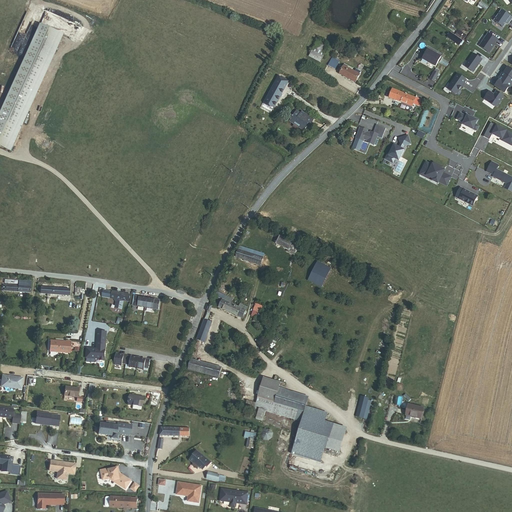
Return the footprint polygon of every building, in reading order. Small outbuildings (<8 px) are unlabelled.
[(511,18),(501,11),(494,21),(503,28),(508,21),(510,22),(511,18)] [(408,25),(411,19),(394,12),(391,18),(408,25)] [(63,35),(39,24),(0,111),(0,146),(10,151),(63,35)] [(455,35),(463,41),(467,36),(458,30),(455,35)] [(459,47),(463,41),(455,35),(451,33),(447,38),(459,47)] [(492,48),(497,40),(488,34),(480,47),(489,53),(493,48),(492,48)] [(309,57),(320,63),(326,52),(325,51),(328,46),(318,41),(309,57)] [(422,60),(435,67),(440,57),(427,50),(422,60)] [(473,73),(482,60),(474,55),(466,66),(466,68),(473,73)] [(328,66),(335,70),(339,62),(332,58),(328,66)] [(356,70),(354,72),(344,66),(339,75),(356,84),(362,73),(357,70),(356,70)] [(511,70),(509,68),(505,74),(503,73),(498,81),(499,82),(495,87),(505,94),(509,88),(510,89),(511,86),(511,70)] [(434,73),(429,81),(433,83),(438,75),(434,73)] [(264,102),(274,107),(288,80),(286,79),(282,77),(279,75),(264,102)] [(461,88),(466,81),(458,75),(448,89),(456,94),(457,94),(461,88)] [(425,103),(427,100),(417,96),(416,98),(387,87),(384,96),(413,106),(413,105),(422,108),(424,103),(425,103)] [(494,96),(490,93),(485,100),(497,108),(505,97),(497,92),(494,96)] [(300,113),(296,111),(290,120),(295,124),(293,127),(298,130),(299,128),(304,131),(309,124),(311,125),(314,120),(305,113),(303,115),(300,113)] [(459,114),(456,120),(463,123),(462,125),(472,130),(472,129),(476,131),(478,127),(474,125),(477,120),(472,117),(471,118),(466,116),(466,117),(459,114)] [(511,133),(490,123),(483,137),(489,140),(492,134),(502,140),(511,145),(511,133)] [(373,133),(378,135),(377,137),(382,139),(386,129),(376,125),(373,133)] [(366,143),(373,146),(377,137),(378,135),(373,133),(370,132),(370,134),(367,133),(367,131),(360,128),(356,138),(357,139),(362,141),(363,141),(364,140),(367,141),(366,143)] [(389,155),(387,155),(385,159),(392,163),(395,159),(398,161),(404,151),(402,150),(404,146),(410,144),(407,136),(399,139),(400,144),(399,148),(394,146),(389,155)] [(354,146),(359,148),(362,141),(357,139),(354,146)] [(431,166),(425,162),(422,169),(428,172),(426,176),(433,179),(432,181),(438,184),(438,182),(446,186),(451,177),(443,174),(442,173),(443,170),(441,169),(442,168),(433,163),(431,166)] [(511,189),(511,178),(496,170),(498,166),(491,162),(486,172),(493,175),(492,177),(506,184),(504,189),(511,192),(511,189)] [(428,172),(422,169),(419,175),(432,181),(433,179),(426,176),(428,172)] [(472,206),(477,196),(460,188),(455,197),(472,206)] [(287,253),(294,256),(299,246),(280,237),(276,245),(288,250),(287,253)] [(235,258),(260,266),(263,258),(252,254),(238,250),(235,258)] [(18,292),(30,293),(31,282),(18,281),(18,286),(18,292)] [(50,295),(69,296),(69,289),(49,288),(41,287),(41,294),(48,295),(50,295)] [(129,302),(130,295),(104,290),(103,297),(115,300),(117,303),(116,308),(122,310),(124,301),(129,302)] [(133,306),(158,310),(160,301),(134,297),(133,306)] [(218,309),(242,320),(248,308),(240,305),(239,307),(223,300),(218,309)] [(197,341),(204,344),(211,323),(204,321),(197,341)] [(97,350),(87,349),(87,359),(100,360),(100,362),(105,362),(107,332),(98,331),(97,350)] [(70,353),(70,341),(66,341),(66,342),(51,341),(50,352),(70,353)] [(149,368),(151,360),(145,359),(134,357),(121,355),(118,354),(116,365),(123,366),(123,363),(131,365),(131,368),(145,370),(145,368),(149,368)] [(188,371),(219,378),(221,368),(191,361),(188,371)] [(20,389),(22,378),(2,375),(0,387),(20,389)] [(274,403),(277,394),(279,389),(280,384),(264,379),(258,398),(274,403)] [(65,396),(78,398),(79,389),(66,387),(65,396)] [(307,403),(309,398),(279,389),(277,394),(307,403)] [(266,412),(301,423),(304,415),(306,407),(307,403),(277,394),(274,403),(258,398),(256,404),(253,413),(258,414),(256,420),(263,422),(266,412)] [(141,410),(141,406),(142,406),(143,397),(130,396),(129,405),(133,405),(132,409),(141,410)] [(356,417),(366,420),(372,402),(368,401),(369,399),(361,397),(356,417)] [(253,413),(256,404),(247,402),(245,410),(253,413)] [(405,417),(421,420),(423,409),(408,405),(405,417)] [(0,407),(0,417),(11,419),(12,409),(0,407)] [(328,414),(306,407),(304,415),(301,423),(291,454),(320,463),(325,448),(339,452),(347,428),(325,421),(328,414)] [(58,426),(60,416),(36,413),(35,423),(58,426)] [(130,435),(131,425),(117,423),(117,426),(100,424),(98,434),(108,436),(111,436),(111,437),(111,438),(117,439),(117,435),(117,433),(121,434),(130,435)] [(160,437),(189,438),(189,429),(181,429),(162,428),(160,437)] [(268,442),(272,439),(273,434),(270,430),(265,430),(261,432),(260,437),(263,441),(268,442)] [(255,434),(246,432),(244,438),(248,439),(246,448),(251,450),(253,440),(255,434)] [(211,464),(196,452),(193,456),(193,457),(190,461),(194,465),(192,467),(197,470),(199,468),(203,471),(206,468),(208,469),(211,464)] [(11,474),(20,475),(22,465),(13,464),(14,457),(0,455),(0,462),(4,464),(3,471),(11,472),(11,474)] [(61,462),(49,461),(48,470),(56,472),(55,479),(65,480),(66,473),(73,474),(74,464),(64,463),(64,464),(61,463),(61,462)] [(114,469),(113,468),(100,471),(102,481),(109,479),(121,488),(127,479),(117,473),(114,471),(114,469)] [(220,476),(209,474),(207,480),(219,483),(220,476)] [(125,490),(130,481),(127,479),(121,488),(125,490)] [(199,503),(201,486),(178,483),(176,495),(188,496),(188,501),(199,503)] [(248,493),(222,489),(220,501),(230,502),(230,506),(231,507),(235,508),(236,507),(236,503),(247,505),(248,493)] [(0,511),(1,511),(3,509),(2,506),(9,504),(5,492),(0,493),(0,511)] [(63,504),(64,495),(38,494),(37,509),(45,509),(45,504),(47,504),(47,505),(56,505),(56,504),(63,504)] [(137,508),(137,498),(131,498),(131,497),(110,496),(110,497),(107,497),(106,498),(105,506),(106,507),(110,507),(124,508),(124,509),(130,509),(131,508),(137,508)]
